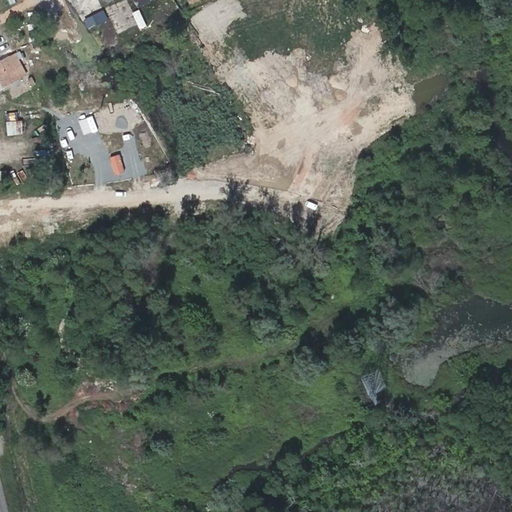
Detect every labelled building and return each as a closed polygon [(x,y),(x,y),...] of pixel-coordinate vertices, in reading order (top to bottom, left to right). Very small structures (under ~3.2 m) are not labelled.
[(134,0),(139,9),(154,0),(134,0)] [(102,9),(82,19),(88,30),(108,20),(102,9)] [(16,53),(0,61),(0,81),(3,87),(27,75),(16,53)] [(13,98),(30,91),(26,81),(9,88),(13,98)] [(74,118),(80,132),(93,127),(87,113),(74,118)] [(8,133),(24,133),(24,119),(8,120),(8,133)]
